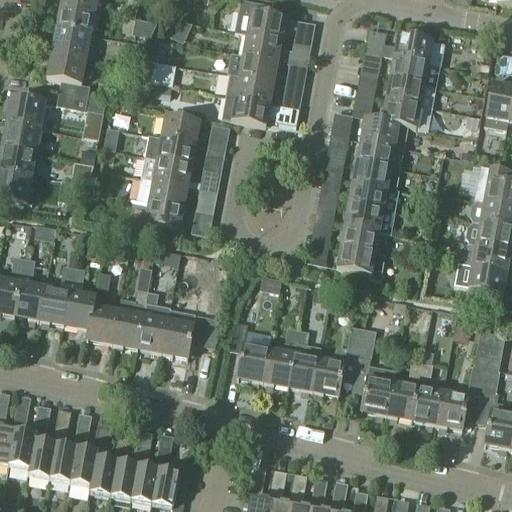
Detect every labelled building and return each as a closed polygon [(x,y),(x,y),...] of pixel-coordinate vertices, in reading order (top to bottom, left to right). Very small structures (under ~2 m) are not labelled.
[(97,0),(61,0),(60,10),(94,16),(97,0)] [(457,0),(456,10),(469,11),(471,4),(468,0),(457,0)] [(511,0),(498,0),(497,9),(511,12),(511,0)] [(137,7),(128,6),(125,22),(134,24),(137,7)] [(55,34),(90,41),(94,16),(60,10),(55,34)] [(280,47),(284,25),(250,19),(245,41),(280,47)] [(158,28),(134,24),(125,22),(122,38),(131,40),(151,43),(158,28)] [(313,31),(297,28),(295,36),(312,40),(313,31)] [(51,59),(85,66),(90,41),(55,34),(51,59)] [(278,55),(280,47),(245,41),(242,62),(306,73),(307,65),(290,62),(291,57),(278,55)] [(440,73),(444,51),(398,42),(396,51),(385,49),(384,53),(382,62),(394,65),(440,73)] [(171,49),(159,47),(156,65),(168,67),(171,49)] [(384,53),(366,50),(365,59),(382,62),(384,53)] [(116,71),(123,72),(123,73),(134,75),(139,63),(142,57),(126,55),(125,57),(119,56),(116,71)] [(58,99),(86,104),(88,92),(81,90),(85,66),(51,59),(46,85),(60,87),(58,99)] [(363,67),(380,71),(382,62),(365,59),(363,67)] [(226,81),(228,82),(238,83),(272,89),(276,69),(288,72),(287,80),(304,83),(306,73),(242,62),(230,60),(226,81)] [(497,61),(494,78),(502,80),(505,63),(497,61)] [(440,73),(394,65),(390,86),(436,94),(440,73)] [(491,69),(480,67),(479,77),(489,79),(491,69)] [(228,82),(224,102),(268,111),(268,110),(272,89),(238,83),(228,82)] [(436,94),(390,86),(386,107),(432,115),(436,94)] [(138,90),(135,109),(151,112),(155,93),(138,90)] [(506,137),(507,129),(511,102),(511,94),(491,90),(483,133),(506,137)] [(376,96),(358,92),(357,102),(374,105),(376,96)] [(86,104),(58,99),(55,112),(84,117),(86,104)] [(294,133),(298,116),(280,113),(268,110),(268,111),(224,102),(220,125),(239,129),(264,133),(266,122),(272,123),(277,130),(294,133)] [(355,110),(372,113),(374,105),(357,102),(355,110)] [(5,129),(39,136),(44,109),(10,103),(5,129)] [(282,104),(280,113),(298,116),(299,107),(282,104)] [(382,128),(408,132),(417,134),(417,133),(429,135),(432,115),(386,107),(382,128)] [(160,145),(194,151),(198,129),(164,122),(160,145)] [(382,128),(364,124),(360,146),(404,154),(408,132),(382,128)] [(0,154),(35,160),(39,136),(5,129),(0,154)] [(350,134),(333,131),(331,140),(348,144),(350,134)] [(106,135),(104,143),(116,145),(117,137),(106,135)] [(329,149),(346,152),(348,144),(331,140),(329,149)] [(160,145),(148,143),(144,164),(190,172),(194,151),(160,145)] [(225,148),(207,144),(205,153),(224,156),(225,148)] [(404,154),(360,146),(356,167),(400,175),(404,154)] [(204,163),(222,166),(224,156),(205,153),(204,163)] [(0,156),(0,179),(30,185),(35,160),(0,154),(0,156)] [(81,157),(79,168),(80,169),(90,170),(92,159),(81,157)] [(104,157),(102,166),(113,168),(115,159),(104,157)] [(461,157),(460,164),(471,166),(473,159),(461,157)] [(140,185),(186,193),(190,172),(144,164),(140,185)] [(400,175),(356,167),(352,189),(396,197),(400,175)] [(93,172),(92,172),(73,168),(72,178),(88,182),(90,182),(93,172)] [(511,178),(481,173),(479,185),(511,191),(511,178)] [(342,177),(325,174),(323,183),(340,186),(342,177)] [(0,206),(25,211),(30,185),(0,179),(0,206)] [(322,191),(338,195),(340,186),(323,183),(322,191)] [(136,206),(148,208),(182,215),(186,193),(140,185),(136,206)] [(511,213),(511,191),(479,185),(474,206),(475,206),(483,208),(511,213)] [(217,190),(199,187),(197,195),(216,199),(217,190)] [(395,218),(399,197),(396,197),(352,189),(348,210),(382,216),(395,218)] [(57,208),(66,210),(70,192),(60,190),(57,208)] [(196,205),(214,209),(216,199),(197,195),(196,205)] [(475,206),(474,209),(471,212),(469,221),(471,225),(471,228),(511,235),(511,213),(483,208),(475,206)] [(148,208),(143,231),(178,237),(182,215),(148,208)] [(391,239),(395,218),(382,216),(348,210),(344,231),(379,237),(391,239)] [(334,219),(317,216),(315,225),(332,228),(334,219)] [(314,234),(330,237),(332,228),(315,225),(314,234)] [(511,235),(471,228),(470,231),(467,232),(465,245),(467,248),(467,249),(510,257),(511,246),(511,235)] [(189,239),(207,242),(209,234),(191,231),(189,239)] [(340,253),(375,259),(379,237),(344,231),(340,253)] [(506,278),(510,257),(467,249),(463,271),(471,272),(506,278)] [(340,253),(336,274),(371,281),(370,284),(380,286),(384,261),(375,259),(340,253)] [(164,258),(155,256),(152,268),(161,270),(164,258)] [(307,269),(324,272),(326,263),(309,260),(307,269)] [(12,264),(10,275),(12,276),(21,277),(23,266),(12,264)] [(23,266),(21,277),(32,279),(33,280),(35,268),(23,266)] [(502,301),(506,278),(471,272),(466,295),(502,301)] [(63,274),(59,297),(44,294),(37,329),(62,334),(68,299),(70,291),(73,276),(63,274)] [(0,321),(13,324),(21,277),(12,276),(10,288),(0,286),(0,321)] [(73,276),(70,291),(82,293),(84,278),(73,276)] [(13,324),(37,329),(44,294),(30,292),(32,279),(21,277),(13,324)] [(99,279),(96,295),(108,297),(111,281),(99,279)] [(278,300),(281,285),(272,284),(269,298),(278,300)] [(118,306),(116,318),(110,353),(134,357),(145,299),(136,298),(135,309),(118,306)] [(91,313),(93,304),(68,299),(62,334),(87,338),(91,313)] [(168,315),(154,313),(156,301),(145,299),(134,357),(159,362),(167,317),(168,315)] [(116,318),(91,313),(87,338),(85,348),(110,353),(116,318)] [(184,367),(187,350),(199,353),(204,324),(167,317),(159,362),(184,367)] [(211,355),(216,326),(204,324),(199,353),(211,355)] [(240,359),(235,386),(261,391),(267,355),(242,351),(245,331),(232,329),(227,357),(240,359)] [(344,360),(344,361),(356,364),(361,335),(350,333),(345,360),(344,360)] [(285,334),(283,349),(293,351),(296,336),(285,334)] [(361,335),(356,364),(370,366),(375,338),(373,337),(361,335)] [(304,353),(306,338),(296,336),(293,351),(304,353)] [(500,354),(502,343),(478,338),(476,350),(500,354)] [(283,349),(281,358),(267,355),(261,391),(285,395),(293,351),(283,349)] [(497,367),(500,354),(476,350),(474,362),(497,367)] [(293,351),(285,395),(310,399),(317,364),(302,362),(304,353),(293,351)] [(334,358),(333,367),(317,364),(310,399),(336,404),(344,360),(334,358)] [(497,367),(474,362),(472,373),(483,375),(495,377),(497,367)] [(409,368),(406,383),(416,385),(419,370),(409,368)] [(427,387),(430,372),(419,370),(416,385),(427,387)] [(358,418),(383,423),(390,389),(392,377),(367,372),(358,418)] [(478,400),(483,375),(472,373),(466,398),(478,400)] [(495,377),(483,375),(478,400),(494,403),(499,378),(495,377)] [(408,428),(415,394),(390,389),(383,423),(408,428)] [(433,432),(440,398),(415,394),(408,428),(433,432)] [(459,437),(465,403),(440,398),(433,432),(459,437)] [(502,411),(490,408),(481,451),(507,456),(511,427),(511,421),(501,420),(502,411)] [(0,471),(7,472),(14,437),(13,437),(5,435),(6,428),(3,427),(4,420),(0,418),(0,471)] [(7,472),(28,476),(27,482),(28,482),(35,441),(32,440),(25,439),(27,432),(24,431),(25,424),(15,422),(13,429),(15,429),(13,437),(14,437),(7,472)] [(28,482),(48,486),(54,451),(54,450),(45,449),(46,442),(43,442),(44,432),(34,430),(32,440),(35,441),(28,482)] [(48,486),(68,490),(74,454),(66,453),(67,446),(64,446),(66,437),(55,434),(53,444),(55,444),(54,450),(54,451),(48,486)] [(68,490),(89,494),(88,499),(89,500),(97,458),(94,458),(86,456),(87,450),(84,449),(87,436),(76,434),(74,447),(75,448),(74,454),(68,490)] [(157,476),(150,511),(155,511),(181,511),(186,481),(179,480),(167,478),(168,472),(166,472),(167,462),(171,444),(161,443),(157,460),(155,469),(157,470),(156,476),(157,476)] [(89,500),(109,503),(116,468),(115,468),(107,466),(108,460),(105,459),(106,451),(96,449),(94,458),(97,458),(89,500)] [(109,503),(130,507),(136,472),(135,472),(127,470),(128,464),(125,463),(126,455),(116,453),(114,461),(116,462),(115,468),(116,468),(109,503)] [(130,507),(150,511),(157,476),(156,476),(147,474),(148,468),(145,467),(147,458),(137,456),(135,465),(137,466),(135,472),(136,472),(130,507)] [(244,509),(242,511),(271,511),(270,511),(261,509),(262,503),(260,503),(262,493),(250,491),(248,501),(250,501),(249,510),(244,509)] [(271,505),(270,511),(271,511),(281,511),(283,507),(281,507),(284,493),(272,491),(269,505),(271,505)] [(292,498),(290,508),(292,509),(291,511),(308,511),(301,511),(303,500),(292,498)] [(342,511),(344,503),(333,501),(330,511),(342,511)] [(322,511),(323,504),(312,502),(309,511),(322,511)]
